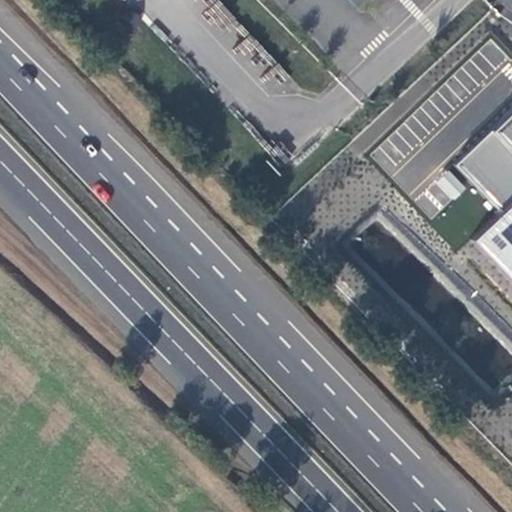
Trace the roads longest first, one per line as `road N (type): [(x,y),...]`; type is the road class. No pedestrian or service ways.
road 1 (trunk): [(424,511),(0,62)]
road 2 (trunk): [(0,160),(337,511)]
